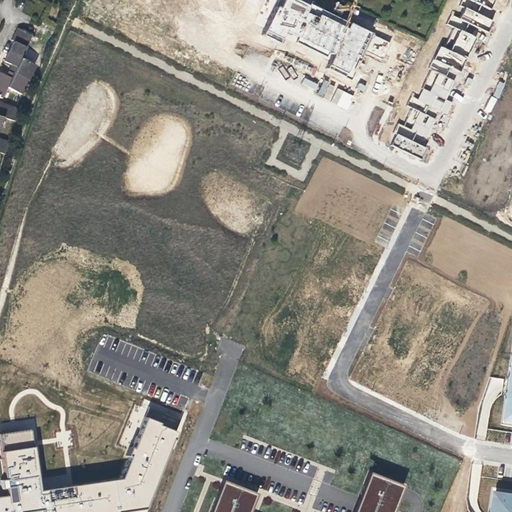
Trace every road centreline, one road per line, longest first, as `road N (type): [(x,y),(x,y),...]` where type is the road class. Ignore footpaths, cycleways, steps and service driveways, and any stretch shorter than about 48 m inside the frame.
road 1 (residential): [(511,454),(464,446),(340,381),(414,215)]
road 2 (residential): [(511,25),(440,173)]
